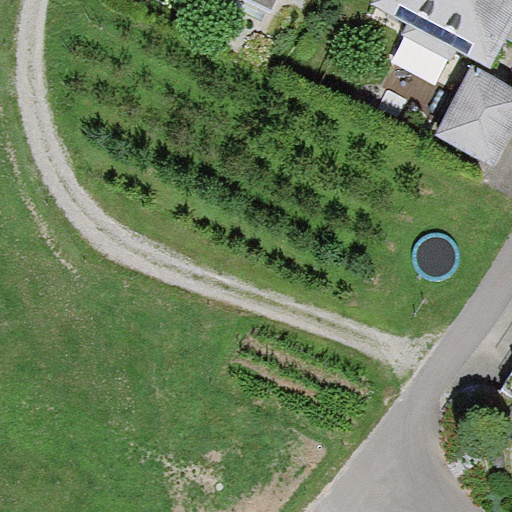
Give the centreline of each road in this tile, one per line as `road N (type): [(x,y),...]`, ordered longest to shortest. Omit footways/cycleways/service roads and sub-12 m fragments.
road 1 (track): [(25,90),(61,193),(147,262),(374,337),(442,385)]
road 2 (track): [(326,511),(442,385),(511,274)]
